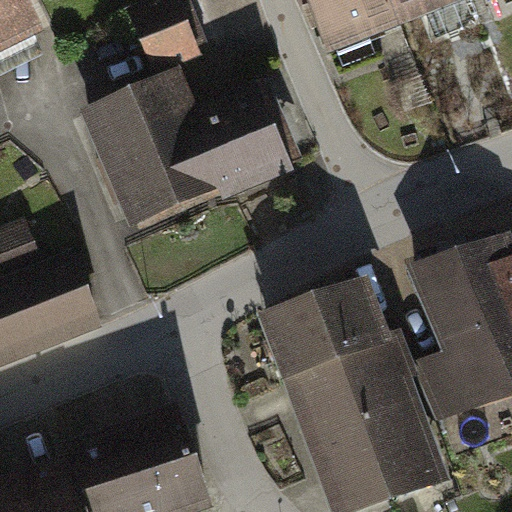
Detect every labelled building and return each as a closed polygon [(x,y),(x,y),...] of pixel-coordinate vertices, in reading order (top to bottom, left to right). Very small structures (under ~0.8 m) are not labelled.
[(17,0),(0,0),(0,63),(38,45),(17,0)] [(307,0),(332,63),(488,0),(307,0)] [(198,60),(173,2),(135,19),(160,77),(198,60)] [(179,85),(89,123),(135,230),(220,194),(225,204),(289,177),(255,97),(195,123),(179,85)] [(0,366),(91,331),(66,268),(44,276),(24,226),(0,235),(0,366)] [(501,242),(417,268),(456,358),(421,373),(438,412),(474,399),(511,386),(511,261),(510,262),(501,242)] [(358,282),(272,314),(346,511),(353,511),(433,482),(358,282)] [(242,511),(209,404),(0,470),(0,511),(242,511)]
